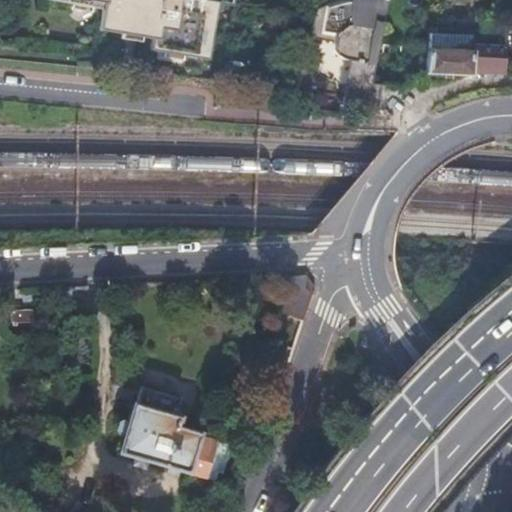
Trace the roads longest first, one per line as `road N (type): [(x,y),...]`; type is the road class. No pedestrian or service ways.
road 1 (residential): [(363,253),(0,271)]
road 2 (residential): [(247,511),(326,312),(341,289),(366,280)]
road 3 (trunk): [(511,320),(434,386),(329,511)]
road 4 (tertiary): [(366,280),(481,454)]
road 5 (residential): [(0,90),(202,110)]
road 6 (trunk): [(397,511),(511,383)]
road 7 (residential): [(511,83),(429,101),(406,117),(425,143)]
road 8 (tertiary): [(425,143),(378,196),(363,253)]
